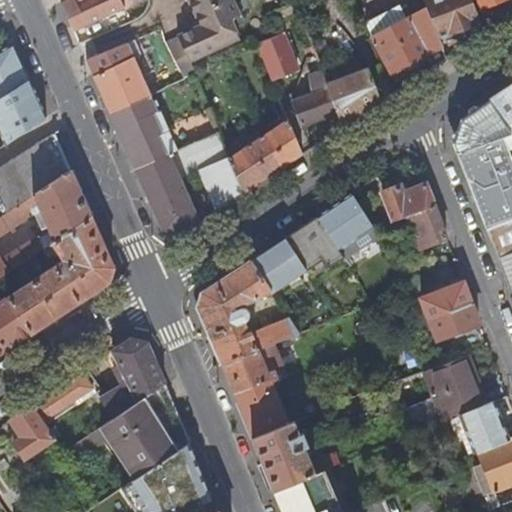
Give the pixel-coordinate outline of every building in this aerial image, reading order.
[(139,0),(68,0),(61,4),(69,20),(71,25),(74,32),(139,0)] [(183,75),(184,79),(193,74),(196,73),(191,61),(240,36),(234,24),(243,19),(233,0),(186,0),(199,24),(164,41),(171,54),(176,63),(183,75)] [(438,37),(479,22),(470,0),(424,0),(427,7),(438,37)] [(477,0),(481,8),(501,0),(477,0)] [(296,3),(268,16),(274,28),(302,15),(296,3)] [(366,24),(372,37),(406,19),(399,6),(366,24)] [(392,74),(442,46),(438,37),(427,7),(406,19),(372,37),(392,74)] [(160,26),(146,33),(160,60),(171,54),(164,41),(160,26)] [(0,50),(14,42),(10,33),(0,39),(0,50)] [(256,44),(272,81),(298,71),(281,33),(256,44)] [(47,115),(14,42),(0,50),(0,133),(5,144),(47,115)] [(125,42),(86,60),(96,81),(111,114),(150,95),(125,42)] [(159,87),(183,75),(176,63),(154,77),(159,87)] [(337,112),(343,126),(373,106),(381,101),(368,68),(361,71),(358,63),(332,74),(335,81),(327,84),(337,112)] [(368,68),(381,101),(392,94),(379,64),(368,68)] [(292,101),(302,125),(337,112),(327,84),(322,69),(310,73),(317,93),(292,101)] [(511,86),(491,100),(511,131),(511,134),(511,86)] [(150,95),(111,114),(119,135),(134,168),(218,132),(208,109),(167,129),(159,109),(156,110),(150,95)] [(511,134),(511,131),(491,100),(479,108),(462,120),(453,144),(497,256),(511,250),(511,134)] [(287,120),(229,158),(244,192),(277,170),(301,154),(287,120)] [(11,209),(71,170),(61,147),(55,132),(0,167),(0,203),(6,213),(11,209)] [(218,132),(134,168),(145,191),(163,231),(177,236),(199,221),(185,191),(199,185),(193,172),(198,170),(216,210),(244,192),(229,158),(218,132)] [(52,243),(92,217),(84,197),(71,170),(11,209),(6,213),(0,216),(0,237),(27,219),(25,210),(38,201),(51,230),(41,236),(37,236),(3,258),(0,253),(0,278),(9,272),(52,243)] [(433,203),(425,183),(402,192),(400,185),(382,192),(393,220),(406,215),(433,203)] [(336,203),(317,215),(340,249),(372,227),(350,193),(336,203)] [(440,221),(433,203),(406,215),(419,247),(446,237),(440,221)] [(340,249),(317,215),(303,224),(283,237),(306,269),(312,279),(329,267),(345,257),(340,249)] [(0,286),(7,297),(31,333),(77,303),(110,281),(115,268),(92,217),(52,243),(68,267),(61,271),(56,264),(19,289),(9,272),(0,278),(0,286)] [(268,247),(250,260),(270,290),(271,291),(306,269),(283,237),(268,247)] [(511,250),(497,256),(511,295),(511,250)] [(345,257),(329,267),(335,277),(352,267),(345,257)] [(197,306),(221,362),(258,348),(299,332),(289,317),(250,333),(245,322),(247,320),(249,316),(248,311),(246,308),(239,308),(238,307),(257,299),(270,290),(250,260),(222,278),(200,293),(197,306)] [(470,301),(463,281),(421,297),(429,317),(470,301)] [(0,353),(6,350),(31,333),(7,297),(0,302),(0,353)] [(470,301),(429,317),(437,338),(454,331),(461,329),(479,322),(470,301)] [(100,401),(112,419),(164,384),(154,362),(146,343),(131,338),(111,351),(127,383),(100,401)] [(273,369),(277,379),(286,373),(273,342),(258,348),(268,371),(273,369)] [(234,395),(252,437),(289,422),(272,381),(277,379),(273,369),(268,371),(258,348),(221,362),(234,395)] [(462,354),(439,363),(433,366),(443,392),(437,394),(447,420),(460,414),(485,404),(479,387),(476,388),(462,354)] [(100,374),(93,363),(85,369),(92,380),(100,374)] [(31,405),(42,422),(92,388),(81,372),(56,388),(31,405)] [(99,427),(134,479),(154,465),(188,442),(178,418),(164,384),(112,419),(99,427)] [(475,452),(478,450),(507,438),(493,401),(485,404),(460,414),(475,452)] [(24,459),(54,439),(42,422),(31,405),(8,420),(19,437),(12,442),(24,459)] [(273,489),(305,476),(333,466),(328,455),(312,461),(306,447),(309,445),(304,431),(300,433),(295,420),(289,422),(252,437),(262,461),(273,489)] [(493,490),(511,482),(511,436),(507,438),(478,450),(493,490)] [(154,465),(174,511),(216,511),(205,485),(188,442),(154,465)] [(281,507),(282,511),(319,511),(305,476),(273,489),(281,507)] [(433,486),(441,505),(454,499),(447,480),(433,486)]
